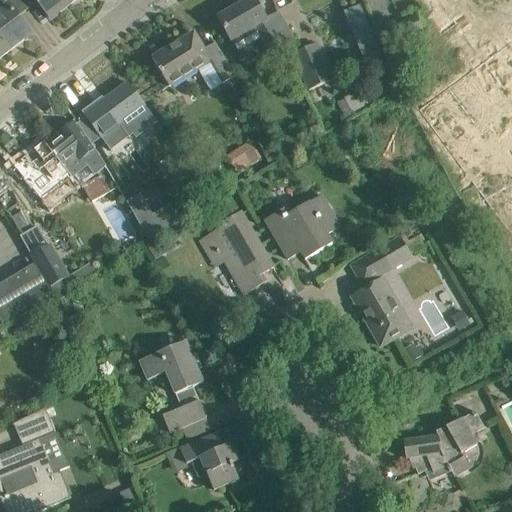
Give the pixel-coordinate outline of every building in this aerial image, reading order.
[(12,10),(22,3),(20,0),(0,0),(0,36),(11,51),(31,35),(12,10)] [(71,4),(68,0),(20,0),(22,3),(25,0),(35,0),(51,20),(71,4)] [(299,47),(289,30),(279,13),(267,20),(254,0),(252,0),(218,19),(232,42),(256,28),(275,60),(299,47)] [(360,7),(345,13),(365,62),(380,55),(360,7)] [(399,42),(406,39),(424,31),(418,17),(392,28),(399,42)] [(194,34),(152,59),(160,72),(159,72),(161,75),(162,75),(169,87),(198,70),(211,92),(224,84),(236,77),(226,61),(215,44),(204,51),(194,34)] [(0,36),(0,58),(11,51),(0,36)] [(308,92),(315,89),(333,81),(317,44),(292,55),(308,92)] [(155,120),(140,100),(128,84),(99,105),(97,102),(82,113),(102,139),(118,127),(127,139),(155,120)] [(87,136),(84,139),(67,124),(58,134),(59,136),(17,169),(33,190),(60,168),(66,176),(85,161),(95,174),(105,167),(90,148),(93,145),(87,136)] [(254,141),(225,154),(234,173),(263,160),(254,141)] [(102,177),(83,187),(91,202),(110,192),(102,177)] [(286,211),(265,223),(278,244),(288,261),(301,253),(303,256),(309,253),(311,257),(333,245),(327,235),(340,228),(331,212),(330,210),(323,198),(310,206),(289,218),(286,211)] [(144,201),(130,209),(134,216),(149,240),(177,223),(168,208),(154,217),(149,208),(144,201)] [(224,228),(201,242),(211,259),(221,253),(228,264),(246,294),(244,296),(244,297),(267,284),(263,276),(274,269),(264,252),(242,214),(223,226),(224,228)] [(37,229),(21,238),(32,257),(47,248),(37,229)] [(411,255),(428,246),(421,235),(405,244),(401,238),(350,268),(361,287),(412,258),(411,255)] [(47,248),(32,257),(51,288),(55,295),(65,290),(61,282),(69,277),(50,246),(47,248)] [(0,326),(52,295),(34,266),(0,285),(0,326)] [(381,348),(413,329),(384,280),(352,298),(381,348)] [(196,355),(192,356),(186,343),(168,351),(140,362),(148,381),(166,373),(175,396),(194,389),(204,385),(196,367),(201,365),(196,355)] [(170,433),(206,419),(200,403),(164,417),(170,433)] [(40,511),(49,509),(72,499),(60,471),(52,475),(39,442),(57,435),(46,409),(16,424),(13,425),(13,426),(16,425),(25,446),(0,456),(0,480),(1,480),(4,488),(0,489),(0,501),(4,511),(40,511)] [(485,429),(476,412),(446,429),(436,433),(438,437),(404,442),(406,460),(412,459),(418,475),(432,470),(434,475),(447,469),(450,474),(451,473),(454,478),(470,469),(462,455),(478,446),(472,436),(485,429)] [(218,434),(240,425),(240,424),(166,454),(174,475),(188,469),(187,466),(193,463),(199,479),(208,475),(214,491),(239,481),(233,465),(239,462),(232,446),(224,449),(222,445),(224,445),(222,441),(221,442),(218,434)] [(131,489),(120,494),(124,503),(135,498),(131,489)]
